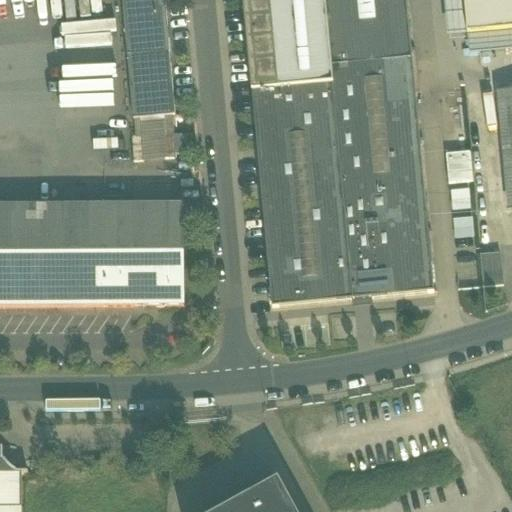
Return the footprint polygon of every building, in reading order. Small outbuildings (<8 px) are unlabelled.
[(123,0),(128,57),(170,53),(165,0),(123,0)] [(407,0),(243,0),(252,93),(270,284),(273,310),(354,302),(435,295),(413,60),(407,0)] [(465,0),(443,0),(447,40),(469,38),(465,0)] [(511,0),(465,0),(469,38),(511,33),(511,0)] [(511,33),(469,38),(471,59),(511,55),(511,33)] [(175,117),(170,53),(128,57),(134,121),(172,117),(175,117)] [(172,117),(134,121),(136,140),(140,140),(143,164),(168,162),(166,137),(173,137),(172,117)] [(189,136),(173,137),(174,156),(190,156),(189,136)] [(469,154),(449,155),(450,175),(470,174),(469,154)] [(184,208),(0,209),(0,309),(185,308),(184,208)] [(481,257),(484,289),(504,287),(501,255),(481,257)] [(7,467),(4,463),(4,462),(0,462),(0,511),(18,511),(18,474),(13,472),(7,467)] [(228,511),(293,511),(279,484),(228,511)]
